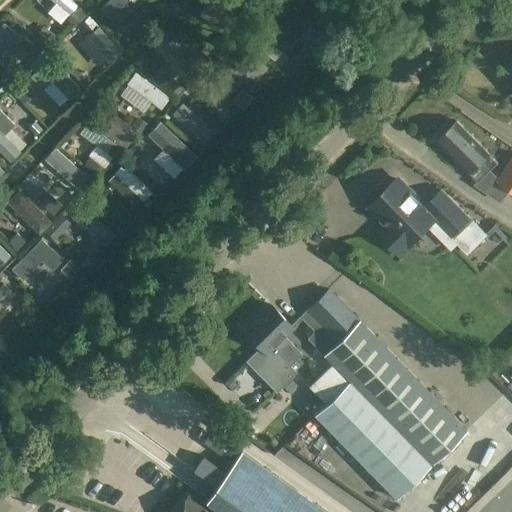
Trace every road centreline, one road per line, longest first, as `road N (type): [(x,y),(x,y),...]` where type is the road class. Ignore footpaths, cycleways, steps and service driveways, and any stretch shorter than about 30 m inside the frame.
road 1 (unclassified): [(0,479),(471,0)]
road 2 (track): [(317,49),(0,370)]
road 3 (unknown): [(321,481),(108,368)]
road 4 (unknown): [(357,115),(511,223)]
road 5 (unknown): [(254,221),(382,338)]
road 6 (unknown): [(408,64),(511,124)]
